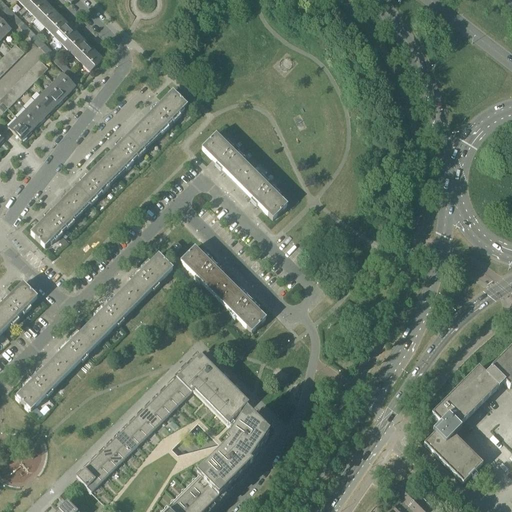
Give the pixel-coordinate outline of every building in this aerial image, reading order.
[(19,0),(18,2),(27,11),(31,6),(37,0),(19,0)] [(27,11),(35,20),(40,15),(48,7),(40,0),(37,0),(31,6),(27,11)] [(0,10),(5,15),(9,11),(0,2),(0,10)] [(35,20),(44,29),(49,24),(57,16),(48,7),(40,15),(35,20)] [(5,15),(14,24),(18,20),(9,11),(5,15)] [(44,29),(53,38),(58,33),(66,25),(57,16),(49,24),(44,29)] [(14,24),(23,33),(27,29),(18,20),(14,24)] [(0,40),(1,41),(10,32),(2,24),(0,21),(0,40)] [(53,38),(62,47),(67,42),(75,34),(66,25),(58,33),(53,38)] [(23,33),(32,42),(35,38),(27,29),(23,33)] [(62,47),(71,56),(76,51),(84,43),(75,34),(67,42),(62,47)] [(32,42),(41,51),(44,47),(35,38),(32,42)] [(71,56),(80,65),(85,60),(93,52),(84,43),(76,51),(71,56)] [(11,51),(19,59),(23,55),(15,46),(11,51)] [(41,51),(50,60),(53,56),(44,47),(41,51)] [(19,59),(11,51),(7,55),(15,63),(19,59)] [(85,60),(80,65),(89,74),(94,69),(102,61),(93,52),(85,60)] [(15,63),(7,55),(2,59),(11,67),(15,63)] [(50,60),(59,69),(62,65),(53,56),(50,60)] [(0,61),(0,64),(7,72),(11,67),(2,59),(0,61)] [(35,66),(43,74),(47,70),(39,62),(35,66)] [(59,69),(68,78),(71,74),(62,65),(59,69)] [(35,66),(31,70),(39,79),(43,74),(35,66)] [(27,74),(35,83),(39,79),(31,70),(27,74)] [(22,78),(31,87),(35,83),(27,74),(22,78)] [(71,74),(68,78),(76,87),(80,83),(71,74)] [(58,90),(65,98),(74,89),(75,89),(67,81),(62,76),(61,76),(53,85),(58,90)] [(22,78),(18,82),(27,91),(31,87),(22,78)] [(14,87),(23,95),(27,91),(18,82),(14,87)] [(49,99),(57,107),(65,98),(58,90),(53,85),(44,94),(49,99)] [(10,91),(19,99),(23,95),(14,87),(10,91)] [(6,95),(14,104),(19,99),(10,91),(6,95)] [(167,98),(137,128),(152,143),(183,111),(187,108),(172,93),(167,98)] [(40,108),(48,116),(57,107),(49,99),(44,94),(35,103),(40,108)] [(6,95),(2,99),(10,108),(14,104),(6,95)] [(2,99),(0,100),(0,105),(6,112),(10,108),(2,99)] [(31,117),(38,125),(48,116),(40,108),(35,103),(26,112),(31,117)] [(22,126),(30,133),(38,125),(31,117),(26,112),(17,121),(22,126)] [(0,121),(0,130),(4,134),(8,130),(0,121)] [(8,130),(13,135),(21,143),(21,142),(30,133),(22,126),(17,121),(8,130)] [(126,140),(102,164),(116,178),(152,143),(137,128),(126,140)] [(227,176),(236,186),(251,171),(215,136),(201,151),(211,161),(227,176)] [(102,164),(66,199),(80,214),(116,178),(102,164)] [(251,171),(236,186),(267,217),(272,222),(287,207),(256,176),(251,171)] [(80,214),(66,199),(35,230),(30,235),(44,250),(80,214)] [(176,243),(168,252),(167,252),(172,257),(181,248),(176,243)] [(180,264),(215,299),(229,285),(195,250),(194,249),(180,264)] [(157,257),(122,292),(137,306),(172,271),(158,256),(157,257)] [(22,286),(0,307),(0,333),(1,335),(37,299),(22,285),(22,286)] [(229,285),(215,299),(251,335),(266,321),(260,315),(260,316),(229,285)] [(122,292),(87,327),(102,342),(137,306),(122,292)] [(87,327),(51,363),(66,378),(102,342),(87,327)] [(489,371),(490,371),(504,385),(508,389),(509,390),(510,389),(511,387),(511,347),(491,369),(489,371)] [(175,382),(190,397),(194,393),(220,420),(227,427),(248,406),(219,377),(200,357),(175,382)] [(66,378),(51,363),(21,394),(20,394),(15,399),(30,413),(66,378)] [(504,385),(490,371),(485,377),(479,371),(478,370),(476,371),(432,416),(431,417),(432,418),(438,424),(439,426),(432,433),(434,435),(433,436),(424,445),(423,446),(424,447),(461,484),(462,485),(464,484),(481,467),(480,467),(482,466),(480,465),(481,465),(456,440),(460,435),(460,430),(458,428),(459,428),(496,391),(497,390),(498,391),(504,385)] [(175,382),(167,390),(182,405),(190,397),(175,382)] [(167,390),(160,397),(174,412),(182,405),(167,390)] [(160,397),(152,405),(167,420),(174,412),(160,397)] [(152,405),(144,413),(159,428),(167,420),(152,405)] [(144,413),(137,420),(152,435),(159,428),(144,413)] [(137,420),(129,428),(144,443),(152,435),(137,420)] [(258,431),(255,428),(253,432),(243,422),(225,448),(227,451),(195,482),(196,483),(166,511),(209,511),(217,505),(240,481),(251,471),(249,469),(265,444),(256,435),(258,431)] [(129,428),(121,435),(136,450),(144,443),(129,428)] [(121,435),(114,443),(129,458),(136,450),(121,435)] [(114,443),(106,451),(121,465),(129,458),(114,443)] [(106,451),(99,458),(113,473),(121,465),(106,451)] [(99,458),(91,466),(106,481),(113,473),(99,458)] [(91,466),(83,473),(94,484),(98,488),(106,481),(91,466)] [(94,484),(83,473),(76,481),(86,492),(90,496),(98,488),(94,484)] [(417,497),(406,486),(401,492),(395,497),(403,504),(400,506),(400,505),(394,511),(393,511),(426,511),(429,509),(431,508),(420,498),(419,499),(418,500),(416,498),(417,497)]
